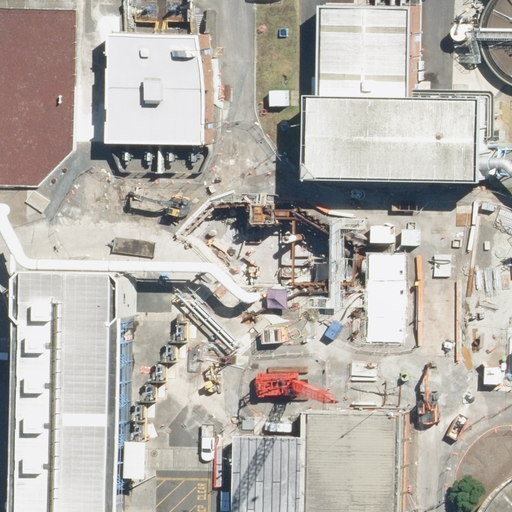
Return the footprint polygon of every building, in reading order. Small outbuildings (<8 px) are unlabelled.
[(511,0),(505,0),(499,4),(487,19),(482,37),(482,56),(490,74),(502,88),(511,93),(511,0)] [(425,8),(332,7),(329,175),(493,177),(494,158),(494,96),(424,95),(425,8)] [(211,48),(119,47),(118,156),(210,157),(211,48)] [(240,238),(231,271),(250,276),(259,243),(240,238)] [(273,258),(284,274),(301,274),(301,246),(283,246),(273,258)] [(129,511),(131,275),(33,274),(31,511),(129,511)] [(413,509),(415,405),(321,404),(320,426),(244,425),(243,507),(413,509)] [(511,511),(511,485),(495,499),(487,511),(511,511)]
